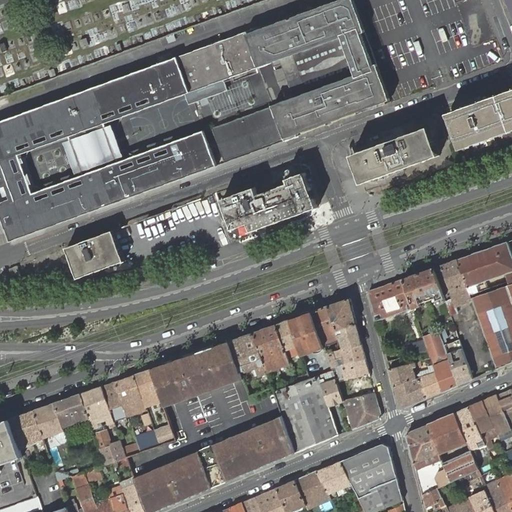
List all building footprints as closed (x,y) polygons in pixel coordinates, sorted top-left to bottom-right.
[(354,0),(340,0),(314,10),(316,14),(349,2),(359,30),(364,28),(354,0)] [(188,88),(205,81),(206,86),(213,83),(271,62),(269,57),(283,52),(301,103),(288,108),(286,104),(213,131),(225,163),(391,102),(391,100),(385,102),(374,72),(380,70),(364,28),(359,30),(349,2),(316,14),(314,10),(288,19),(290,23),(262,33),(260,29),(212,47),(213,51),(180,63),(179,59),(144,72),(145,75),(95,94),(94,90),(58,103),(59,107),(9,125),(8,121),(0,124),(0,171),(5,170),(16,199),(8,202),(0,204),(0,210),(11,241),(47,228),(45,224),(95,206),(96,210),(132,197),(130,193),(180,175),(181,179),(217,166),(210,148),(142,173),(136,155),(118,162),(84,174),(44,189),(34,185),(22,189),(19,179),(26,177),(24,171),(17,173),(13,164),(25,160),(29,150),(69,136),(104,123),(114,119),(112,112),(116,111),(114,105),(115,104),(114,100),(183,74),(188,88)] [(288,19),(260,29),(262,33),(290,23),(288,19)] [(212,47),(179,59),(180,63),(213,51),(212,47)] [(380,70),(374,72),(385,102),(391,100),(380,70)] [(145,75),(144,72),(94,90),(95,94),(145,75)] [(167,100),(206,86),(205,81),(188,88),(183,74),(114,100),(115,104),(114,105),(116,111),(112,112),(114,119),(155,105),(150,91),(159,88),(164,90),(167,100)] [(210,97),(216,114),(250,101),(244,84),(210,97)] [(155,105),(167,100),(164,90),(159,88),(150,91),(155,105)] [(501,135),(511,130),(511,90),(448,114),(461,150),(501,135)] [(59,107),(58,103),(8,121),(9,125),(59,107)] [(118,162),(110,138),(104,123),(69,136),(84,174),(118,162)] [(372,165),(358,170),(361,179),(363,183),(370,181),(440,155),(429,126),(369,148),(366,149),(372,165)] [(204,131),(204,130),(182,139),(186,148),(183,153),(174,156),(169,143),(136,155),(142,173),(210,148),(204,131)] [(511,139),(511,130),(501,135),(504,142),(511,139)] [(186,148),(182,139),(169,143),(174,156),(183,153),(186,148)] [(352,154),(358,170),(372,165),(366,149),(352,154)] [(0,198),(5,196),(8,202),(16,199),(5,170),(0,171),(0,198)] [(314,186),(313,177),(307,175),(305,172),(298,174),(291,173),(287,174),(288,178),(272,184),(272,185),(257,190),(255,186),(222,199),(224,207),(219,209),(223,222),(229,219),(233,230),(249,223),(253,231),(286,219),(290,221),(293,221),(297,220),(301,219),(311,210),(318,207),(314,195),(314,186)] [(180,175),(130,193),(132,197),(181,179),(180,175)] [(47,228),(96,210),(95,206),(45,224),(47,228)] [(135,264),(132,257),(125,260),(114,230),(67,247),(73,263),(70,268),(76,271),(78,277),(91,275),(125,269),(134,267),(134,266),(135,265),(135,264)] [(478,292),(476,285),(486,281),(507,274),(511,271),(511,252),(508,242),(458,259),(467,284),(468,287),(471,295),(478,292)] [(467,284),(458,259),(442,265),(450,290),(467,284)] [(17,265),(9,268),(12,276),(20,273),(17,265)] [(404,279),(414,308),(414,309),(422,306),(421,302),(423,302),(426,301),(431,299),(434,298),(436,298),(437,301),(445,298),(434,268),(404,279)] [(369,291),(377,320),(383,318),(381,315),(407,305),(409,309),(414,308),(404,279),(369,291)] [(463,322),(479,317),(472,299),(471,295),(468,287),(467,284),(450,290),(454,298),(458,311),(463,322)] [(479,317),(497,368),(511,362),(511,284),(511,285),(472,299),(479,317)] [(349,298),(329,305),(337,330),(357,323),(351,298),(349,298)] [(450,313),(458,311),(454,298),(446,301),(450,313)] [(313,311),(324,342),(340,336),(337,330),(329,305),(313,311)] [(313,311),(289,320),(300,351),(302,356),(326,348),(324,342),(313,311)] [(289,320),(276,324),(287,353),(290,352),(288,348),(295,346),(296,349),(297,349),(298,352),(300,351),(289,320)] [(337,330),(340,336),(344,348),(362,343),(357,323),(337,330)] [(254,332),(268,371),(290,363),(287,353),(276,324),(254,332)] [(449,360),(439,330),(439,331),(423,336),(424,339),(429,350),(431,358),(434,365),(449,360)] [(254,332),(230,340),(241,371),(251,368),(256,366),(257,370),(259,376),(265,375),(268,373),(268,371),(254,332)] [(413,354),(429,350),(424,339),(409,344),(413,354)] [(230,340),(206,349),(220,387),(243,378),(241,371),(230,340)] [(344,348),(327,353),(332,368),(366,358),(362,343),(344,348)] [(206,349),(183,357),(196,395),(220,387),(206,349)] [(183,357),(152,369),(161,394),(162,399),(165,406),(196,395),(183,357)] [(366,358),(332,368),(333,370),(334,371),(336,371),(338,370),(339,375),(340,377),(336,378),(336,379),(337,382),(340,381),(370,373),(366,358)] [(443,391),(459,384),(449,360),(434,365),(435,367),(436,371),(443,391)] [(390,368),(394,385),(415,379),(414,375),(412,368),(417,366),(416,362),(415,361),(390,368)] [(418,377),(420,377),(436,371),(435,367),(418,372),(419,374),(418,374),(418,377)] [(152,369),(135,374),(146,404),(152,402),(151,398),(161,394),(152,369)] [(333,370),(323,374),(325,383),(336,379),(336,378),(334,371),(333,370)] [(426,399),(443,391),(436,371),(420,377),(418,377),(419,378),(426,399)] [(295,378),(297,383),(310,378),(309,373),(295,378)] [(375,392),(370,373),(340,381),(341,386),(348,384),(351,395),(343,397),(344,400),(375,392)] [(135,374),(117,381),(126,409),(129,415),(144,410),(148,409),(147,406),(146,404),(135,374)] [(323,374),(319,375),(329,406),(336,403),(339,402),(344,401),(344,400),(343,397),(337,382),(336,379),(325,383),(323,374)] [(297,383),(275,391),(283,414),(297,452),(339,435),(329,406),(319,375),(310,378),(297,383)] [(401,409),(426,399),(419,378),(415,379),(394,385),(400,408),(401,409)] [(117,381),(102,386),(112,413),(114,420),(120,418),(118,411),(126,409),(117,381)] [(102,386),(81,394),(89,417),(107,464),(114,462),(119,460),(128,456),(122,441),(112,444),(105,426),(102,427),(99,417),(106,414),(115,437),(120,435),(114,420),(112,413),(102,386)] [(511,390),(511,389),(497,395),(510,425),(511,424),(511,390)] [(344,400),(344,401),(345,405),(351,403),(353,411),(350,412),(352,417),(354,416),(356,422),(353,423),(355,428),(381,417),(382,416),(375,392),(344,400)] [(81,394),(55,403),(66,432),(70,431),(67,425),(89,417),(81,394)] [(497,395),(484,400),(496,428),(499,427),(498,426),(504,424),(505,427),(510,425),(497,395)] [(484,441),(486,445),(488,449),(494,447),(490,438),(499,435),(497,431),(496,428),(484,400),(470,407),(484,441)] [(55,403),(34,410),(46,444),(47,447),(64,441),(62,436),(67,434),(66,432),(55,403)] [(469,443),(471,450),(472,451),(474,450),(486,445),(484,441),(470,407),(456,413),(467,440),(469,443)] [(118,411),(120,418),(129,415),(126,409),(118,411)] [(34,410),(10,419),(17,438),(21,448),(24,447),(22,442),(32,439),(34,443),(42,441),(43,444),(46,444),(34,410)] [(146,424),(154,421),(150,411),(142,414),(146,424)] [(456,413),(441,418),(454,446),(467,440),(456,413)] [(283,414),(237,434),(250,472),(275,462),(297,452),(283,414)] [(441,418),(428,424),(440,453),(454,446),(441,418)] [(0,510),(38,497),(28,469),(25,460),(21,448),(17,438),(10,419),(0,422),(0,510)] [(407,434),(416,469),(442,458),(441,455),(440,453),(428,424),(408,433),(407,434)] [(156,432),(161,445),(177,439),(172,426),(156,432)] [(150,432),(136,436),(141,452),(161,445),(156,432),(154,427),(150,429),(149,429),(150,432)] [(237,434),(213,444),(227,482),(250,472),(237,434)] [(357,454),(341,461),(355,489),(360,498),(373,492),(372,489),(398,478),(395,468),(392,454),(390,446),(383,443),(364,451),(357,454)] [(135,476),(137,483),(147,511),(154,511),(188,498),(227,482),(213,444),(135,476)] [(504,458),(504,460),(508,458),(509,460),(511,458),(511,449),(506,452),(507,454),(503,456),(504,458)] [(458,456),(444,462),(447,469),(452,481),(460,478),(470,473),(476,470),(480,469),(476,459),(472,451),(471,450),(458,456)] [(128,456),(119,460),(121,467),(130,464),(128,456)] [(341,461),(318,470),(332,498),(338,496),(336,490),(346,486),(348,492),(355,489),(341,461)] [(77,463),(55,470),(59,480),(73,476),(80,473),(77,463)] [(99,466),(80,473),(73,476),(86,511),(115,511),(110,498),(96,502),(89,481),(103,476),(99,466)] [(437,473),(443,486),(452,481),(447,469),(437,473)] [(318,470),(295,480),(307,505),(308,508),(320,503),(323,502),(332,498),(318,470)] [(479,476),(476,470),(470,473),(472,478),(479,476)] [(502,482),(499,483),(511,509),(511,476),(510,478),(511,483),(511,484),(505,487),(502,482)] [(373,492),(360,498),(365,510),(366,511),(374,511),(396,503),(404,500),(398,478),(372,489),(373,492)] [(443,486),(439,488),(440,492),(452,487),(453,489),(463,484),(460,478),(452,481),(443,486)] [(511,484),(511,483),(510,478),(502,482),(505,487),(511,484)] [(295,480),(277,488),(287,511),(290,511),(293,511),(303,507),(307,505),(295,480)] [(123,488),(131,511),(147,511),(137,483),(123,488)] [(489,488),(486,490),(496,511),(511,511),(511,509),(499,483),(497,485),(499,491),(492,494),(489,488)] [(499,491),(497,485),(489,488),(492,494),(499,491)] [(336,490),(338,496),(348,492),(346,486),(336,490)] [(108,493),(110,498),(115,511),(131,511),(123,488),(108,493)] [(287,511),(277,488),(256,497),(262,511),(281,511),(283,511),(287,511)] [(439,488),(423,495),(426,507),(434,504),(436,509),(442,507),(447,505),(440,492),(439,488)] [(496,511),(486,490),(470,498),(472,502),(477,511),(496,511)] [(0,510),(0,511),(31,511),(42,508),(38,497),(0,510)] [(262,511),(256,497),(243,502),(247,511),(262,511)] [(472,502),(470,498),(453,506),(455,511),(472,502)] [(247,511),(243,502),(231,507),(233,511),(247,511)] [(450,511),(477,511),(472,502),(455,511),(453,506),(448,508),(450,511)] [(74,504),(68,507),(70,511),(79,511),(77,503),(74,504)] [(406,511),(405,503),(398,506),(388,510),(389,511),(406,511)]
